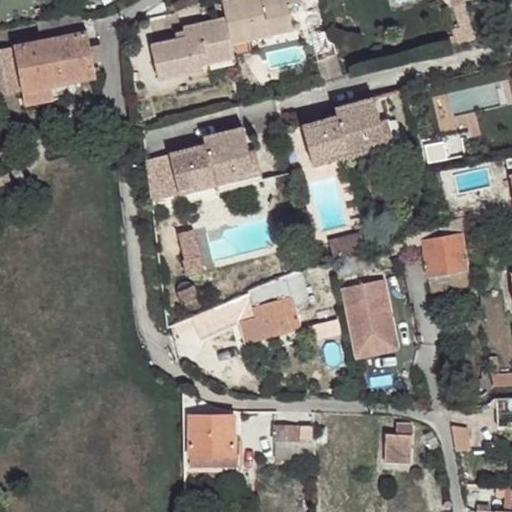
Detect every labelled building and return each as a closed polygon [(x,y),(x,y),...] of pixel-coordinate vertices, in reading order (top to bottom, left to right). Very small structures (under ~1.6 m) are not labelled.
[(226,17),(232,43),(293,30),(288,4),(305,0),(243,0),(240,1),(240,0),(225,0),(223,1),(226,17)] [(450,0),(453,8),(465,5),(465,4),(463,0),(450,0)] [(37,23),(40,40),(86,31),(84,21),(83,13),(37,23)] [(151,44),(159,79),(202,70),(202,66),(200,58),(234,51),(232,43),(226,17),(183,26),(184,30),(185,37),(177,38),(151,44)] [(175,32),(177,38),(185,37),(184,30),(175,32)] [(0,92),(22,89),(22,90),(25,106),(52,99),(58,99),(55,84),(96,76),(93,61),(103,60),(100,44),(90,46),(87,31),(86,31),(40,40),(0,48),(0,92)] [(200,58),(202,66),(235,59),(234,51),(200,58)] [(334,53),(316,58),(322,78),(340,73),(334,53)] [(302,125),(313,165),(350,155),(351,162),(396,149),(389,120),(381,123),(374,97),(336,108),(338,116),(302,125)] [(146,159),(152,199),(217,184),(239,177),(235,157),(249,154),(243,127),(203,136),(206,144),(146,159)] [(217,184),(218,190),(263,179),(257,151),(249,154),(235,157),(239,177),(217,184)] [(511,174),(510,175),(511,185),(501,187),(505,207),(511,205),(511,174)] [(409,247),(410,249),(423,245),(428,276),(468,269),(462,234),(472,233),(471,214),(442,222),(404,235),(405,237),(409,247)] [(193,229),(178,233),(185,260),(183,260),(186,274),(203,269),(193,229)] [(333,256),(365,248),(361,233),(329,241),(333,256)] [(370,251),(372,258),(409,247),(405,237),(369,249),(370,251)] [(348,256),(347,254),(334,259),(338,278),(367,270),(361,253),(348,256)] [(307,271),(311,282),(326,275),(321,265),(316,267),(307,271)] [(428,276),(431,292),(471,286),(468,269),(428,276)] [(241,320),(246,344),(301,329),(286,278),(250,293),(256,315),(241,320)] [(384,279),(341,288),(352,344),(395,336),(384,279)] [(395,336),(352,344),(355,358),(398,349),(395,336)] [(497,356),(489,357),(492,373),(499,373),(497,356)] [(511,372),(499,373),(492,373),(493,385),(511,384),(511,372)] [(511,396),(494,398),(495,426),(511,425),(511,396)] [(190,416),(191,455),(239,454),(242,454),(243,440),(234,440),(234,416),(190,416)] [(385,462),(411,463),(413,424),(397,424),(396,434),(386,434),(385,462)] [(274,425),(273,440),(300,441),(300,442),(312,442),(312,425),(274,425)] [(457,425),(452,425),(456,450),(469,449),(467,427),(457,425)] [(425,434),(432,449),(439,445),(435,436),(432,430),(425,434)] [(191,455),(190,467),(240,467),(239,454),(191,455)]
